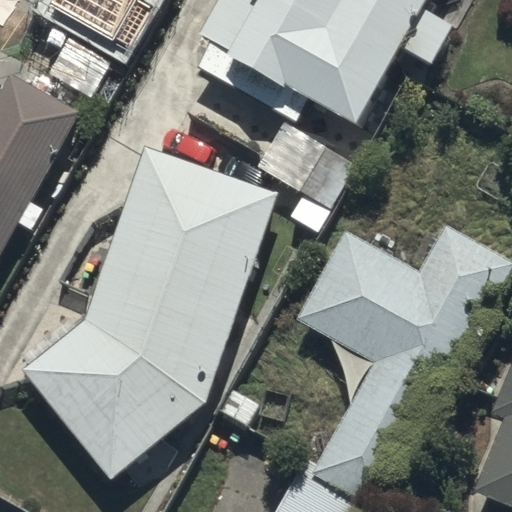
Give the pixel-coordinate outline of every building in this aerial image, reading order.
[(0,0),(0,58),(20,70),(60,0),(0,0)] [(448,0),(237,0),(210,54),(217,58),(204,84),(306,136),(313,122),(369,151),(411,68),(440,83),(459,45),(433,32),(448,0)] [(0,282),(26,239),(37,246),(48,228),(34,221),(89,128),(21,87),(0,121),(0,282)] [(210,425),(283,212),(150,167),(92,337),(29,387),(118,502),(210,425)] [(379,511),(511,274),(511,259),(447,224),(421,270),(348,230),(300,317),(375,359),(319,460),(309,454),(276,511),(379,511)] [(511,511),(511,398),(500,430),(508,433),(480,506),(498,511),(511,511)]
